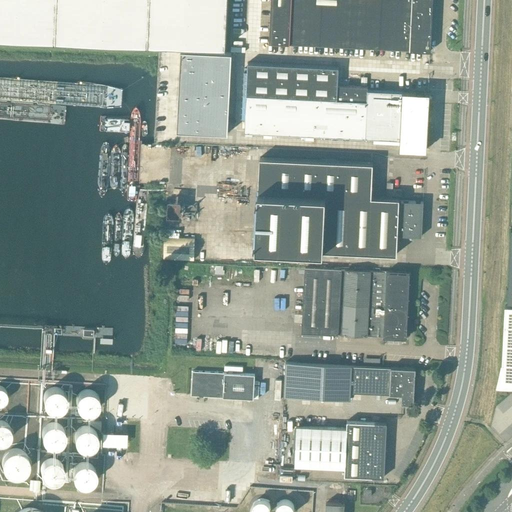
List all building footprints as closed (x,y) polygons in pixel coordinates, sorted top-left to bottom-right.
[(0,0),(0,37),(54,40),(55,0),(0,0)] [(55,0),(54,40),(149,44),(150,0),(55,0)] [(150,0),(149,44),(179,46),(226,48),(227,0),(150,0)] [(270,0),(269,43),(290,44),(290,43),(400,49),(402,0),(270,0)] [(402,0),(400,49),(431,51),(433,0),(402,0)] [(232,53),(181,50),(177,131),(228,133),(232,53)] [(367,99),(368,89),(368,86),(338,85),(339,66),(248,62),(247,94),(367,99)] [(365,137),(402,139),(404,91),(368,89),(367,99),(365,137)] [(401,140),(401,148),(426,149),(429,92),(404,91),(402,139),(401,140)] [(367,99),(247,94),(245,131),(365,137),(367,99)] [(373,163),(260,157),(256,247),(397,254),(399,198),(371,197),(373,163)] [(423,201),(401,200),(399,235),(422,236),(423,201)] [(225,266),(208,265),(208,274),(224,274),(225,266)] [(410,272),(386,270),(386,271),(370,270),(345,269),(341,269),(305,267),(302,331),(338,333),(339,333),(342,333),(342,334),(384,335),(384,336),(407,337),(407,329),(412,329),(412,321),(408,321),(410,272)] [(511,305),(505,306),(501,382),(501,383),(504,384),(511,383),(511,305)] [(296,363),(286,363),(285,385),(295,386),(296,363)] [(390,394),(391,368),(352,366),(297,363),(295,396),(350,399),(350,393),(390,394)] [(391,368),(390,394),(402,395),(401,404),(414,404),(415,368),(391,368)] [(193,370),(191,395),(233,397),(235,373),(193,370)] [(254,398),(255,374),(235,373),(233,397),(254,398)] [(43,397),(43,398),(43,399),(43,401),(44,402),(44,403),(45,404),(45,405),(46,406),(47,406),(47,407),(48,408),(49,408),(50,409),(51,409),(52,410),(54,410),(55,410),(56,410),(57,410),(58,409),(59,409),(60,408),(61,408),(62,407),(63,406),(64,405),(65,404),(65,403),(66,402),(66,401),(66,399),(66,398),(66,397),(66,396),(66,395),(65,394),(65,393),(64,392),(63,391),(63,390),(62,390),(61,389),(60,388),(59,388),(58,387),(57,387),(56,387),(55,387),(54,387),(52,387),(51,387),(50,388),(49,388),(48,389),(47,390),(46,391),(45,392),(45,393),(44,394),(44,395),(43,396),(43,397)] [(76,400),(76,401),(77,402),(77,403),(77,404),(77,405),(78,407),(78,408),(79,408),(80,409),(81,410),(82,411),(83,411),(84,412),(85,412),(86,413),(87,413),(88,413),(90,413),(91,413),(92,412),(93,412),(94,411),(95,411),(96,410),(97,409),(98,408),(99,407),(99,405),(100,404),(100,403),(100,402),(100,401),(100,400),(100,399),(100,397),(99,396),(99,395),(98,394),(98,393),(97,393),(96,392),(95,391),(94,390),(93,390),(92,390),(91,389),(90,389),(88,389),(87,389),(86,389),(85,390),(84,390),(83,390),(82,391),(81,392),(80,393),(79,393),(78,394),(78,395),(77,396),(77,397),(77,399),(76,400)] [(385,440),(386,422),(347,420),(346,428),(346,439),(385,440)] [(0,441),(1,441),(2,441),(3,440),(4,440),(5,440),(7,438),(8,437),(8,436),(9,435),(9,434),(9,433),(9,432),(10,431),(9,430),(9,429),(9,428),(8,427),(8,426),(7,425),(7,424),(6,424),(5,423),(4,423),(3,422),(2,422),(1,421),(0,421),(0,441)] [(43,433),(43,434),(43,435),(43,436),(43,437),(44,438),(44,439),(45,440),(45,441),(46,442),(47,442),(48,443),(49,443),(50,444),(51,444),(52,444),(54,445),(56,444),(57,444),(58,444),(59,443),(60,443),(61,442),(62,441),(63,440),(63,439),(64,438),(64,437),(64,436),(65,435),(65,434),(65,433),(64,432),(64,431),(64,430),(63,429),(63,428),(62,427),(61,426),(61,425),(60,425),(59,424),(58,424),(57,423),(56,423),(55,423),(54,423),(53,423),(52,423),(51,423),(50,424),(49,424),(48,425),(47,425),(46,426),(45,427),(45,428),(44,429),(44,430),(43,431),(43,432),(43,433)] [(75,436),(74,437),(75,438),(75,439),(75,440),(75,441),(76,442),(76,443),(77,444),(78,445),(79,446),(80,447),(81,447),(82,448),(83,448),(84,448),(85,449),(86,449),(87,449),(89,448),(90,448),(91,448),(92,447),(93,447),(94,446),(95,445),(95,444),(96,443),(97,442),(97,441),(98,440),(98,439),(98,438),(98,437),(98,436),(98,434),(98,433),(97,432),(97,431),(96,430),(95,429),(95,428),(94,428),(93,427),(92,426),(91,426),(90,425),(89,425),(87,425),(86,425),(85,425),(84,425),(83,425),(82,426),(81,426),(80,427),(79,428),(78,428),(77,429),(76,430),(76,431),(75,432),(75,433),(75,434),(75,436)] [(345,468),(345,457),(346,439),(346,428),(297,425),(295,466),(345,468)] [(384,459),(385,440),(346,439),(345,457),(384,459)] [(3,462),(3,463),(3,465),(3,466),(3,467),(4,469),(4,470),(5,471),(6,472),(7,473),(8,474),(9,475),(10,475),(11,476),(12,476),(14,477),(15,477),(16,477),(18,477),(19,477),(20,476),(21,476),(23,475),(24,475),(25,474),(26,473),(27,472),(27,471),(28,470),(29,469),(29,467),(29,466),(30,465),(30,463),(30,462),(29,461),(29,460),(29,458),(28,457),(27,456),(27,455),(26,454),(25,453),(24,452),(23,451),(21,451),(20,450),(19,450),(18,450),(16,450),(15,450),(14,450),(12,451),(11,451),(10,452),(9,452),(8,453),(7,454),(6,455),(5,456),(4,457),(4,458),(3,459),(3,461),(3,462)] [(345,457),(345,468),(344,475),(384,477),(384,459),(345,457)] [(41,468),(41,469),(41,471),(42,472),(42,473),(42,474),(43,475),(43,476),(44,476),(45,477),(45,478),(46,479),(47,479),(48,480),(50,480),(52,480),(53,480),(54,480),(56,480),(57,479),(58,479),(59,478),(60,477),(61,476),(62,475),(62,474),(63,473),(63,472),(63,471),(63,469),(63,468),(63,467),(63,466),(62,465),(62,464),(61,463),(60,462),(59,461),(58,460),(57,460),(56,459),(55,459),(54,459),(53,459),(52,459),(51,459),(50,459),(49,459),(48,459),(47,460),(46,460),(45,461),(45,462),(44,463),(43,463),(43,464),(42,465),(42,466),(42,467),(41,468)] [(73,472),(73,473),(73,474),(73,476),(74,477),(74,478),(75,479),(75,480),(76,481),(77,481),(77,482),(78,483),(79,483),(80,484),(81,484),(82,485),(83,485),(85,485),(86,485),(87,485),(88,484),(89,484),(90,483),(91,483),(92,482),(93,481),(94,480),(95,479),(95,478),(95,477),(96,476),(96,474),(96,473),(96,472),(96,471),(95,470),(95,469),(95,468),(94,467),(93,466),(93,465),(92,465),(91,464),(90,463),(89,463),(88,462),(87,462),(86,462),(85,462),(83,462),(82,462),(81,462),(80,463),(79,463),(78,464),(77,465),(76,466),(75,467),(75,468),(74,469),(74,470),(73,471),(73,472)] [(39,480),(30,480),(30,489),(39,490),(39,480)] [(355,502),(356,490),(347,490),(347,502),(355,502)] [(252,506),(252,507),(252,508),(252,509),(253,510),(253,511),(269,511),(270,511),(270,510),(270,509),(270,508),(270,507),(270,506),(270,505),(270,504),(269,503),(269,502),(268,502),(268,501),(267,500),(266,500),(265,499),(264,499),(263,498),(262,498),(261,498),(260,498),(259,499),(258,499),(257,499),(256,500),(255,501),(254,502),(253,503),(253,504),(253,505),(252,506)] [(276,508),(276,509),(276,510),(276,511),(293,511),(294,511),(294,510),(294,509),(294,508),(294,507),(294,506),(294,505),(293,504),(292,503),(292,502),(291,502),(290,501),(289,501),(289,500),(288,500),(287,500),(285,500),(284,500),(283,500),(282,500),(281,501),(280,501),(279,502),(278,503),(278,504),(277,504),(277,505),(276,506),(276,507),(276,508)] [(344,511),(345,503),(326,502),(325,511),(344,511)]
